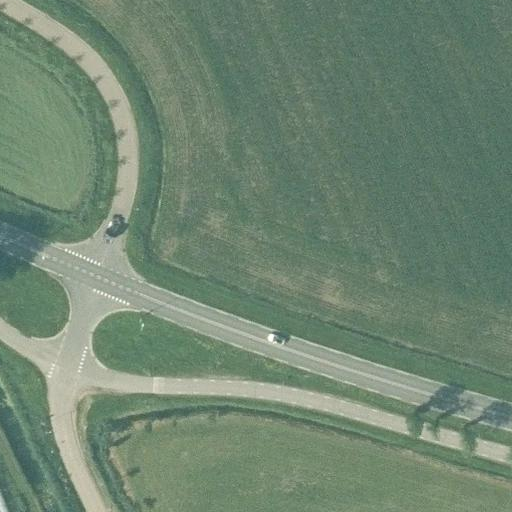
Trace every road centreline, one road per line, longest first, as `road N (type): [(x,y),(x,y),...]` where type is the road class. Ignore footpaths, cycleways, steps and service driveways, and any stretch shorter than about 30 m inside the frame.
road 1 (unclassified): [(66,366),(104,381),(263,390),(511,455)]
road 2 (secondary): [(511,419),(331,368),(96,280)]
road 3 (unclassified): [(96,280),(127,189),(122,114),(75,46),(0,1)]
road 4 (unclassified): [(101,511),(73,453),(66,366)]
